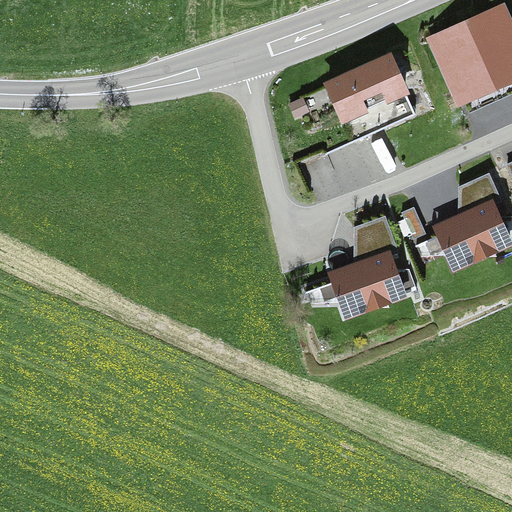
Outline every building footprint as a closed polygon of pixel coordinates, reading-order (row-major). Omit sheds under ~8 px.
[(439,43),(462,94),(466,103),(511,82),(511,40),(501,15),(439,43)] [(416,114),(405,91),(390,57),(329,84),(344,119),(354,142),(416,114)] [(437,228),(455,267),(510,242),(492,203),(437,228)] [(414,238),(425,233),(414,207),(402,212),(414,238)] [(389,254),(332,275),(347,315),(404,294),(389,254)]
